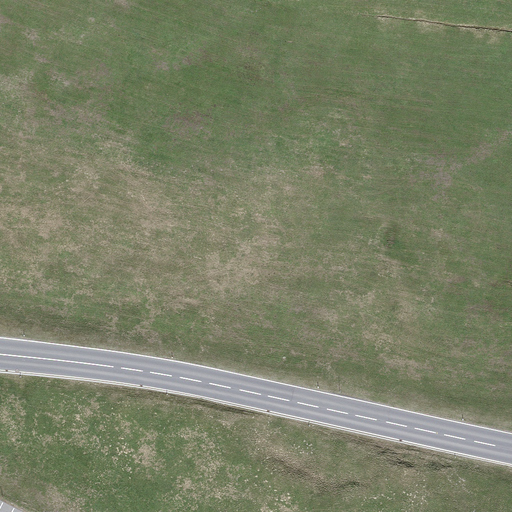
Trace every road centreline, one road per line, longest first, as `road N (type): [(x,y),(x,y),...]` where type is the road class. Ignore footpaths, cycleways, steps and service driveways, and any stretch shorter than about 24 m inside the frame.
road 1 (tertiary): [(0,354),(134,369),(511,449)]
road 2 (track): [(300,0),(361,15),(511,31)]
